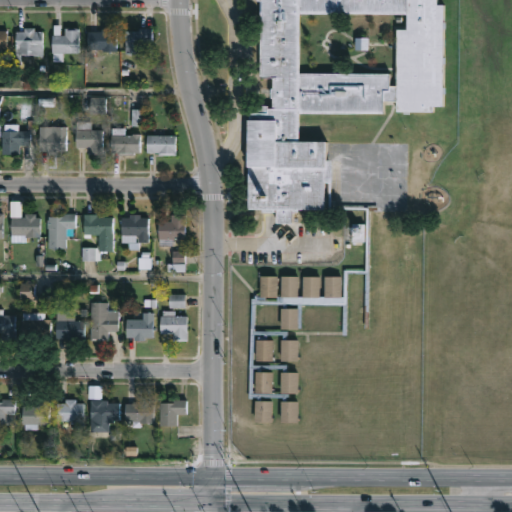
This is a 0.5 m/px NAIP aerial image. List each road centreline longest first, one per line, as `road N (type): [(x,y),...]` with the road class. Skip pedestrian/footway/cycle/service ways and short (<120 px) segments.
road 1 (secondary): [(511,478),(0,474)]
road 2 (secondary): [(0,497),(511,499)]
road 3 (residential): [(176,0),(179,51),(209,184),(213,497)]
road 4 (residential): [(212,369),(0,372)]
road 5 (residential): [(209,184),(0,183)]
